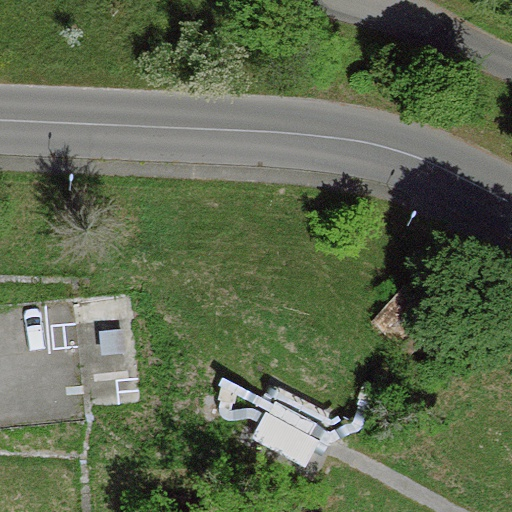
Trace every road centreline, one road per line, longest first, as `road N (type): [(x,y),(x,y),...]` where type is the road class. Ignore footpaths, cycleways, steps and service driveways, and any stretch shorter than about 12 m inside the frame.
road 1 (unclassified): [(511,203),(369,141),(0,121)]
road 2 (unclassified): [(511,61),(431,27),(328,0)]
